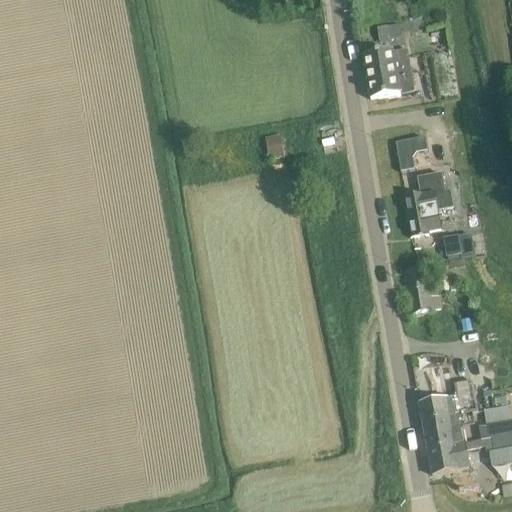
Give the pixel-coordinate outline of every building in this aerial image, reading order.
[(378,29),(379,38),(379,39),(390,38),(388,28),(378,29)] [(394,52),(364,57),(372,101),(401,96),(415,93),(408,51),(394,53),(394,52)] [(281,135),(266,138),(270,161),(285,158),(281,135)] [(417,154),(428,153),(426,139),(396,143),(401,173),(414,171),(413,160),(417,154)] [(417,179),(421,197),(404,200),(411,238),(429,235),(429,233),(442,231),(438,210),(443,209),(440,192),(444,192),(441,175),(417,179)] [(462,256),(459,238),(444,240),(448,258),(462,256)] [(448,268),(447,268),(435,271),(437,285),(450,283),(451,292),(459,290),(455,270),(465,268),(464,260),(447,263),(448,268)] [(425,271),(417,273),(405,275),(412,315),(442,310),(439,297),(430,299),(425,271)] [(481,313),(474,314),(476,324),(483,322),(481,313)] [(472,319),(461,321),(463,333),(474,331),(472,319)] [(420,406),(420,407),(423,424),(461,415),(473,413),(478,412),(472,382),(455,385),(458,399),(420,406)] [(507,392),(491,395),(493,408),(509,405),(507,392)] [(461,415),(423,424),(428,452),(443,449),(467,444),(464,429),(476,427),(473,413),(461,415)] [(487,425),(479,427),(482,441),(511,435),(511,420),(511,421),(487,425)] [(428,452),(433,475),(433,477),(470,470),(467,452),(486,448),(487,454),(499,452),(501,465),(511,463),(511,435),(482,441),(467,444),(443,449),(428,452)] [(511,499),(511,485),(511,486),(511,488),(502,488),(503,500),(511,499)]
